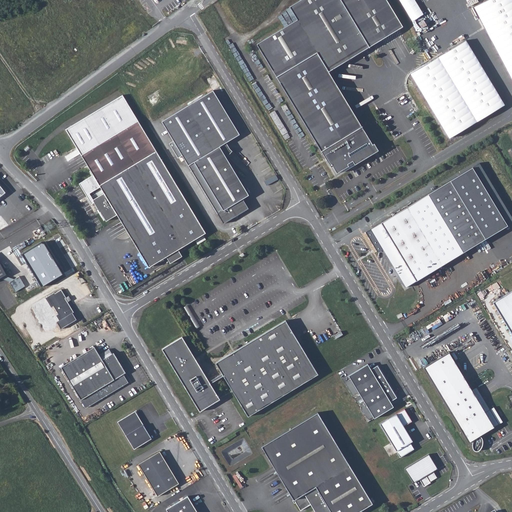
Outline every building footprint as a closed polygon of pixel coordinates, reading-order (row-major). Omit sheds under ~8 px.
[(404,29),(386,0),(302,0),(290,8),(297,21),(257,45),(332,168),(333,167),(338,175),(350,168),(350,166),(354,163),(355,165),(377,152),(330,74),(404,29)] [(400,0),(411,21),(423,15),(415,0),(400,0)] [(511,0),(486,0),(475,6),(511,77),(511,0)] [(424,64),(412,71),(451,135),(504,103),(466,39),(424,64)] [(219,148),(226,144),(239,136),(213,93),(161,123),(173,142),(168,145),(177,159),(181,157),(187,167),(219,148)] [(115,215),(147,268),(164,258),(176,251),(204,234),(122,94),(64,128),(91,176),(78,184),(90,204),(92,203),(98,213),(99,212),(104,222),(115,215)] [(226,144),(219,148),(224,156),(229,151),(226,144)] [(187,167),(222,224),(232,218),(236,219),(237,215),(247,209),(242,201),(248,197),(224,156),(219,148),(187,167)] [(485,237),(449,179),(371,226),(382,245),(381,246),(383,250),(400,278),(404,285),(485,237)] [(382,245),(371,226),(369,227),(381,246),(382,245)] [(198,244),(206,239),(204,235),(195,239),(198,244)] [(41,243),(23,254),(42,285),(62,273),(44,243),(41,243)] [(176,251),(164,258),(168,264),(180,257),(176,251)] [(0,260),(0,281),(3,280),(10,282),(9,283),(15,292),(24,287),(19,277),(14,280),(7,277),(9,276),(0,260)] [(54,292),(45,297),(51,307),(53,306),(57,313),(55,315),(59,320),(56,321),(60,328),(76,319),(72,312),(73,311),(67,301),(68,300),(69,299),(69,297),(68,295),(65,297),(60,289),(54,293),(54,292)] [(511,291),(493,303),(511,334),(511,291)] [(46,302),(39,305),(42,310),(49,307),(46,302)] [(285,320),(279,324),(290,341),(311,378),(317,374),(285,320)] [(290,341),(279,324),(215,363),(221,374),(208,381),(181,337),(161,349),(197,409),(218,397),(210,384),(223,376),(248,417),(311,378),(290,341)] [(309,331),(298,337),(302,344),(313,337),(309,331)] [(471,345),(453,353),(455,359),(474,351),(471,345)] [(94,346),(60,366),(85,407),(128,381),(123,373),(125,371),(110,347),(99,354),(94,346)] [(479,435),(478,434),(497,423),(488,408),(484,410),(448,350),(422,365),(468,441),(471,438),(471,442),(471,446),(472,447),(473,449),(474,450),(476,450),(477,449),(478,449),(479,448),(480,447),(481,443),(481,440),(481,438),(480,437),(479,435)] [(368,365),(350,376),(375,418),(394,407),(391,401),(397,398),(378,365),(371,370),(368,365)] [(484,410),(488,408),(475,385),(470,388),(484,410)] [(411,422),(403,409),(380,424),(399,457),(414,449),(409,443),(412,441),(403,427),(411,422)] [(135,412),(117,422),(133,449),(151,439),(135,412)] [(317,413),(260,446),(273,467),(299,511),(313,503),(318,511),(357,511),(372,504),(317,413)] [(159,451),(138,464),(157,496),(179,483),(159,451)] [(428,454),(405,469),(413,483),(419,479),(424,487),(430,483),(430,482),(436,478),(433,471),(437,469),(428,454)] [(196,511),(187,496),(166,509),(167,511),(196,511)]
